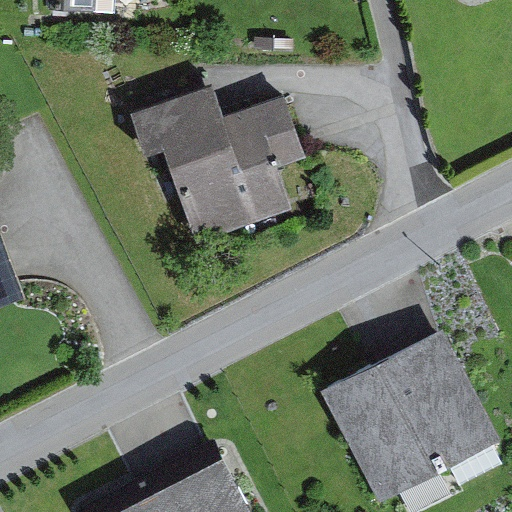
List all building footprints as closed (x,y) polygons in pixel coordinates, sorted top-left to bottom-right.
[(49,0),(49,6),(115,10),(115,0),(49,0)] [(214,78),(131,107),(145,148),(164,141),(198,238),(294,205),(280,162),(306,153),(284,89),(225,109),(214,78)] [(0,302),(27,292),(0,217),(0,302)] [(440,323),(320,384),(378,499),(499,438),(440,323)] [(255,511),(222,447),(95,511),(255,511)]
